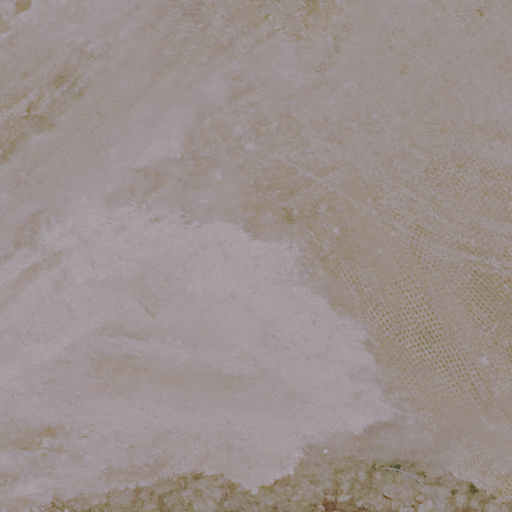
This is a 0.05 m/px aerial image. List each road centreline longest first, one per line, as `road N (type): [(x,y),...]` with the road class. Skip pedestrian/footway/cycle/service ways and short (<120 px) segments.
road 1 (unknown): [(0,365),(511,60)]
road 2 (unknown): [(0,61),(127,289)]
